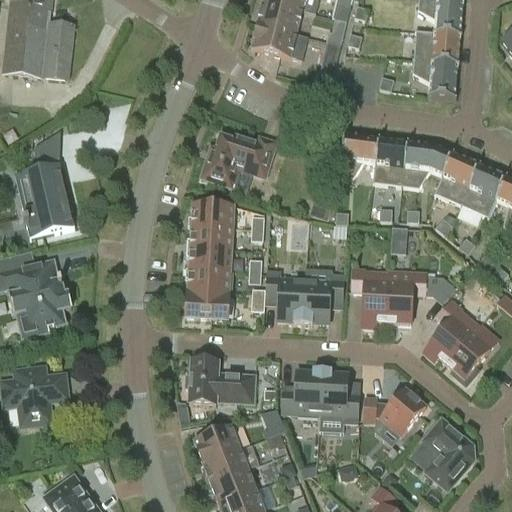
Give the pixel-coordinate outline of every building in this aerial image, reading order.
[(10,0),(2,78),(67,86),(74,30),(49,27),(52,0),(10,0)] [(305,0),(264,0),(263,7),(301,16),(305,0)] [(317,0),(314,11),(329,15),(332,0),(317,0)] [(337,0),(335,10),(349,13),(352,4),(337,0)] [(434,22),(433,38),(461,41),(461,40),(460,40),(463,7),(464,7),(464,6),(418,2),(417,15),(434,22)] [(301,16),(263,7),(257,30),(296,40),(301,16)] [(368,15),(357,12),(354,24),(364,26),(368,15)] [(300,66),(306,42),(296,40),(257,30),(251,54),(300,66)] [(340,51),(343,41),(328,37),(326,47),(340,51)] [(461,41),(433,38),(415,37),(412,66),(459,70),(459,69),(457,69),(460,42),(461,42),(461,41)] [(358,54),(361,42),(350,39),(347,51),(358,54)] [(511,62),(511,39),(501,49),(511,62)] [(325,47),(320,70),(334,74),(340,51),(326,47),(325,47)] [(459,70),(412,66),(411,78),(429,86),(428,101),(427,101),(427,102),(456,105),(456,103),(455,103),(457,70),(459,70)] [(393,86),(382,83),(379,95),(391,97),(393,86)] [(372,189),(378,143),(378,144),(345,140),(345,139),(344,138),(338,185),(339,185),(339,184),(352,186),(362,169),(374,170),(372,189)] [(57,141),(41,142),(42,170),(58,169),(57,141)] [(211,153),(201,182),(230,192),(236,174),(264,183),(275,148),(259,143),(258,148),(235,141),(234,145),(220,141),(215,155),(211,153)] [(379,143),(378,143),(372,189),(373,189),(373,188),(401,192),(401,193),(407,146),(406,148),(379,144),(379,143)] [(408,147),(407,146),(401,193),(402,193),(402,192),(419,194),(429,177),(441,182),(433,200),(434,200),(453,158),(452,157),(452,158),(436,151),(408,148),(408,147)] [(454,158),(453,158),(434,200),(435,200),(435,199),(460,211),(460,212),(479,169),(478,170),(453,159),(454,158)] [(487,223),(487,224),(506,181),(505,180),(505,181),(480,171),(480,169),(479,169),(460,212),(461,212),(462,211),(487,222),(487,223)] [(69,217),(67,209),(68,209),(66,200),(59,170),(39,175),(41,187),(30,190),(34,208),(21,211),(24,224),(23,225),(24,230),(26,229),(29,243),(74,233),(70,216),(69,217)] [(507,181),(506,181),(487,224),(488,224),(495,206),(508,212),(502,231),(511,238),(511,184),(506,182),(507,181)] [(316,200),(309,220),(327,226),(334,206),(316,200)] [(192,222),(188,222),(188,231),(232,233),(233,211),(192,209),(192,222)] [(391,227),(392,215),(380,214),(379,227),(391,227)] [(419,217),(407,216),(406,228),(418,229),(419,217)] [(347,231),(348,219),(336,218),(335,231),(347,231)] [(251,234),(263,235),(264,223),(251,222),(251,234)] [(444,241),(452,232),(443,224),(435,234),(444,241)] [(186,252),(230,255),(232,233),(188,231),(187,231),(191,232),(190,244),(187,244),(186,252)] [(403,259),(403,233),(388,232),(387,259),(403,259)] [(263,235),(251,234),(250,246),(262,247),(263,235)] [(359,235),(348,235),(348,246),(359,246),(359,235)] [(466,244),(458,253),(467,261),(475,252),(466,244)] [(185,274),(229,276),(230,255),(186,252),(186,261),(189,262),(189,274),(185,273),(185,274)] [(485,260),(477,269),(486,277),(494,268),(485,260)] [(248,277),(260,278),(261,266),(249,265),(248,277)] [(71,314),(70,310),(67,299),(63,300),(60,286),(56,287),(52,271),(33,275),(32,272),(0,279),(0,294),(17,291),(24,316),(18,318),(23,342),(47,336),(46,332),(63,328),(60,316),(71,314)] [(500,289),(507,280),(499,272),(491,281),(500,289)] [(187,296),(228,298),(229,276),(185,274),(185,283),(188,283),(187,296)] [(386,329),(388,278),(365,277),(365,274),(351,274),(350,298),(362,298),(361,332),(375,333),(375,328),(386,329)] [(388,275),(388,278),(386,329),(410,330),(412,301),(432,301),(445,285),(442,283),(425,282),(425,277),(388,275)] [(260,278),(248,277),(248,289),(260,290),(260,278)] [(293,327),(293,330),(302,330),(305,284),(281,283),(281,277),(267,277),(266,304),(278,305),(276,326),(293,327)] [(330,285),(305,284),(302,330),(312,331),(312,328),(328,329),(330,307),(342,308),(343,281),(330,280),(330,285)] [(251,317),(263,318),(265,296),(253,295),(251,317)] [(186,322),(227,325),(228,298),(187,296),(186,322)] [(496,310),(511,323),(511,308),(504,301),(496,310)] [(437,363),(445,370),(476,332),(458,317),(461,314),(451,306),(435,324),(445,332),(423,357),(434,367),(437,363)] [(477,333),(476,332),(445,370),(453,377),(451,379),(465,390),(477,377),(474,374),(490,355),(471,339),(477,333)] [(215,410),(215,406),(252,409),(254,382),(217,380),(217,367),(191,366),(190,382),(186,382),(185,393),(189,393),(188,409),(215,410)] [(0,387),(0,390),(3,413),(18,411),(25,416),(27,432),(51,429),(48,408),(67,405),(64,379),(45,382),(44,372),(14,376),(15,386),(0,387)] [(282,398),(281,419),(319,421),(322,375),(312,375),(312,377),(296,376),(294,398),(282,398)] [(331,376),(322,375),(319,421),(344,422),(343,428),(356,429),(358,402),(346,401),(347,379),(331,378),(331,376)] [(425,412),(404,394),(385,417),(376,409),(376,404),(364,404),(363,428),(375,428),(375,423),(379,424),(400,442),(425,412)] [(263,396),(263,405),(273,405),(273,396),(263,396)] [(263,436),(266,444),(280,438),(285,436),(276,415),(261,419),(267,435),(263,436)] [(425,477),(447,496),(473,465),(472,451),(441,424),(423,446),(440,460),(425,477)] [(193,446),(202,469),(239,454),(230,431),(193,446)] [(284,449),(280,438),(266,444),(269,454),(284,449)] [(239,454),(202,469),(210,489),(247,474),(239,454)] [(279,473),(283,483),(294,479),(290,468),(279,473)] [(302,482),(316,479),(316,468),(298,471),(302,482)] [(338,476),(340,481),(344,485),(353,483),(355,477),(354,472),(338,476)] [(247,474),(210,489),(218,510),(255,495),(247,474)] [(389,479),(382,486),(390,493),(394,488),(394,483),(389,479)] [(293,481),(285,485),(288,494),(296,491),(293,481)] [(94,511),(73,482),(44,503),(50,511),(94,511)] [(370,502),(380,510),(378,511),(392,511),(397,507),(379,492),(370,502)] [(261,511),(255,495),(218,510),(218,511),(261,511)]
